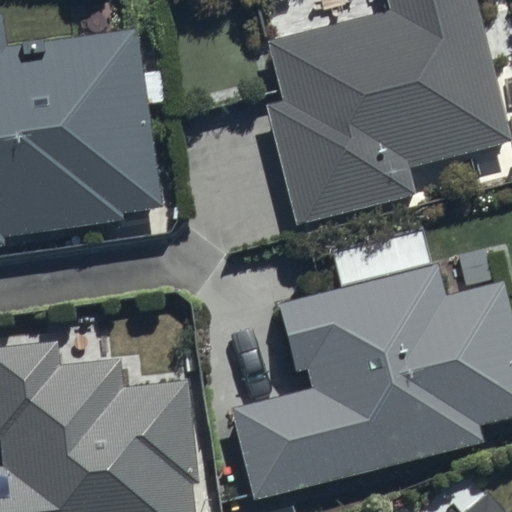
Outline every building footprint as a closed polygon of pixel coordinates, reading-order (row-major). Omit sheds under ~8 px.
[(511,120),(482,0),(387,0),(388,2),(268,32),(284,96),(268,100),(296,215),(413,187),(407,161),(511,135),(511,120)] [(161,64),(143,66),(139,24),(8,38),(6,11),(0,11),(0,239),(7,239),(6,225),(122,213),(122,206),(166,201),(152,99),(164,98),(161,64)] [(440,254),(276,296),(296,365),(308,361),(313,378),(235,400),(261,490),(483,433),(479,417),(511,408),(511,301),(506,276),(450,290),(440,254)] [(57,335),(0,338),(0,430),(2,431),(4,459),(0,459),(0,511),(198,511),(188,372),(122,376),(120,350),(59,355),(57,335)] [(511,511),(511,505),(507,510),(486,486),(455,511),(511,511)]
